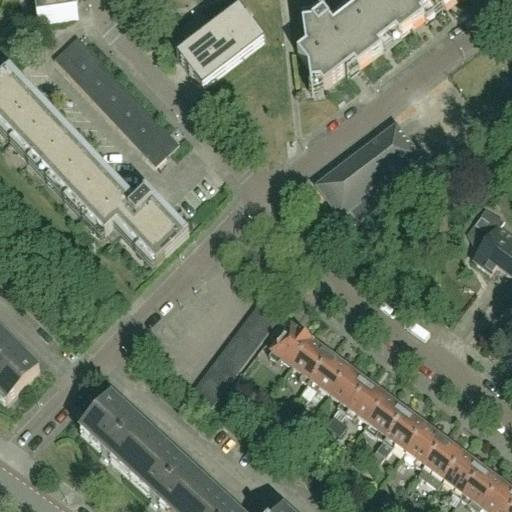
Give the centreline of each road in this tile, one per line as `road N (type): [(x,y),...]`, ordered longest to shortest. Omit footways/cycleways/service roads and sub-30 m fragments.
road 1 (residential): [(0,478),(266,196)]
road 2 (residential): [(511,417),(389,324),(266,196)]
road 3 (residential): [(266,196),(511,7)]
road 4 (residential): [(266,196),(105,25),(98,0)]
